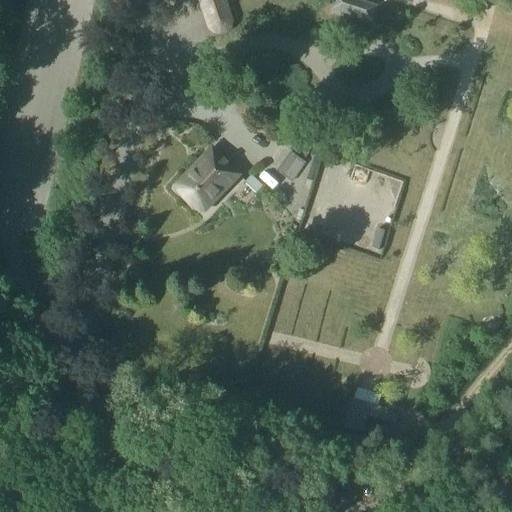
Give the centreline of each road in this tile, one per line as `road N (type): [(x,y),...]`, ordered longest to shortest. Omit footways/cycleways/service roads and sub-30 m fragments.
road 1 (unclassified): [(328,511),(56,460)]
road 2 (track): [(371,511),(511,344)]
